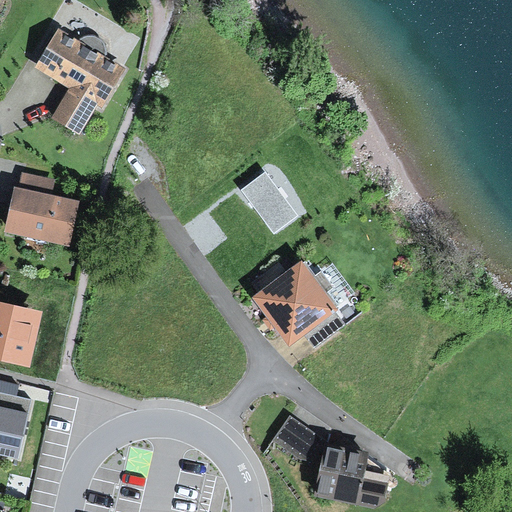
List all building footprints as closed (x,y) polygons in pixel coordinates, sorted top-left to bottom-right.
[(98,105),(122,67),(65,31),(42,68),(78,90),(60,118),(81,132),(98,105)] [(89,201),(24,186),(13,231),(78,246),(89,201)] [(346,311),(313,263),(268,294),(301,342),(346,311)] [(336,263),(323,274),(342,298),(355,287),(336,263)] [(42,313),(0,302),(0,360),(29,367),(42,313)] [(30,416),(0,407),(0,462),(17,467),(30,416)] [(279,444),(325,461),(336,432),(289,415),(279,444)] [(335,449),(324,496),(388,510),(393,485),(370,480),(375,457),(335,449)]
